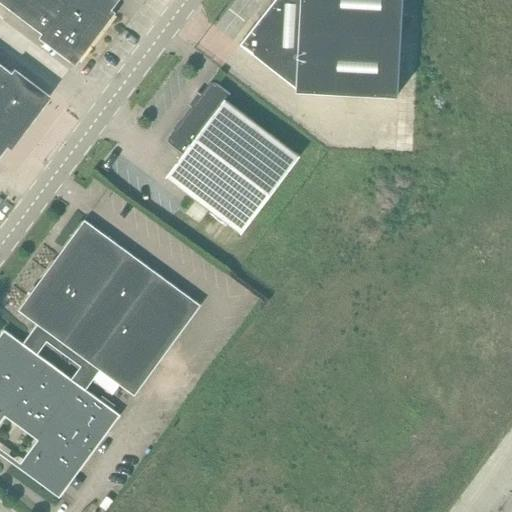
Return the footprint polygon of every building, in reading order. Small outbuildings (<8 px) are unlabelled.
[(0,0),(0,2),(72,57),(114,0),(0,0)] [(274,0),(240,44),(297,88),(297,90),(398,95),(403,0),(274,0)] [(0,65),(0,152),(5,146),(9,149),(49,96),(33,84),(30,88),(0,65)] [(184,154),(167,176),(241,234),(300,157),(226,101),(231,94),(217,83),(209,85),(201,94),(199,93),(189,105),(193,108),(170,136),(184,154)] [(57,258),(19,311),(37,324),(100,370),(119,384),(135,395),(201,305),(85,220),(65,246),(72,251),(63,263),(57,258)] [(100,370),(37,324),(35,327),(23,344),(4,330),(0,335),(0,423),(5,416),(38,440),(19,465),(60,495),(58,497),(59,498),(69,485),(78,491),(82,484),(74,478),(121,415),(86,389),(93,380),(100,370)]
